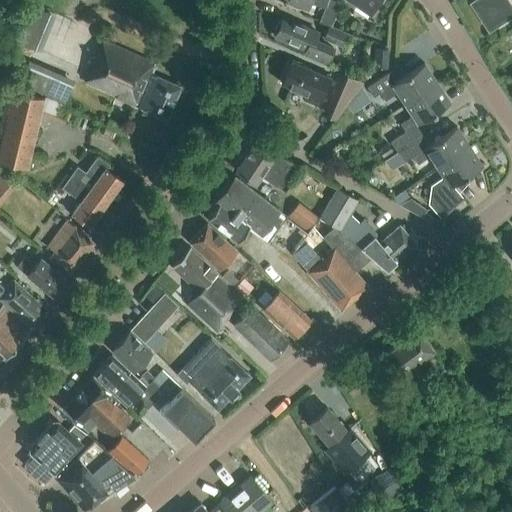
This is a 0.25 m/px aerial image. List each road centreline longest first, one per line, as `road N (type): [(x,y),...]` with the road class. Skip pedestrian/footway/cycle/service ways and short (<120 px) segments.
road 1 (tertiary): [(142,511),(452,247)]
road 2 (residential): [(0,440),(184,202)]
road 3 (residential): [(452,247),(239,120)]
road 4 (tertiary): [(511,131),(431,0)]
road 5 (residential): [(239,120),(248,93),(245,0)]
